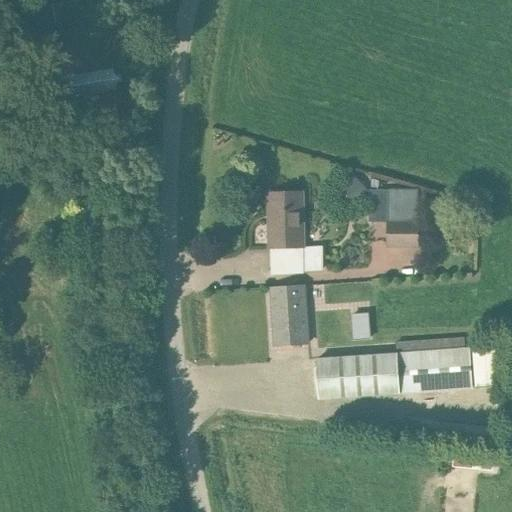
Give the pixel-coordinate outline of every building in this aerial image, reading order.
[(107,5),(98,5),(98,17),(107,17),(107,5)] [(92,91),(117,85),(113,68),(88,75),(92,91)] [(354,176),(339,190),(354,205),(368,191),(354,176)] [(387,249),(418,250),(419,190),(388,189),(387,249)] [(268,193),(269,248),(271,248),(272,275),(301,274),(300,248),(303,248),(301,192),(288,193),(268,193)] [(271,288),(275,346),(308,344),(304,286),(271,288)] [(369,312),(351,314),(352,340),(371,339),(369,312)] [(473,389),(470,349),(451,350),(317,359),(319,399),(453,390),(473,389)] [(408,440),(501,449),(504,426),(410,418),(408,440)]
